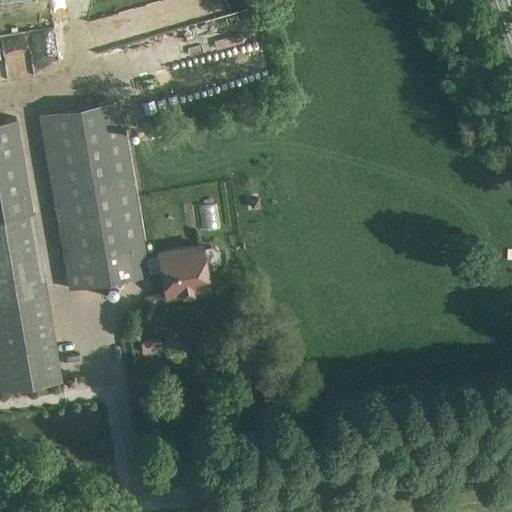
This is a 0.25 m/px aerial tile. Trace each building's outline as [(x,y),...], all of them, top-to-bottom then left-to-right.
[(251,0),(156,0),(90,17),(107,81),(140,72),(141,76),(264,44),(251,0)] [(0,35),(0,79),(9,78),(4,50),(31,46),(28,30),(0,35)] [(37,114),(68,289),(149,275),(148,274),(161,272),(166,297),(208,290),(205,269),(214,268),(220,260),(219,252),(211,246),(201,247),(201,244),(158,252),(158,254),(146,257),(119,99),(37,114)] [(0,389),(35,384),(51,381),(59,380),(45,293),(46,293),(16,117),(0,119),(0,389)] [(160,337),(141,340),(143,354),(162,351),(160,337)] [(51,381),(35,384),(36,394),(53,391),(51,381)]
